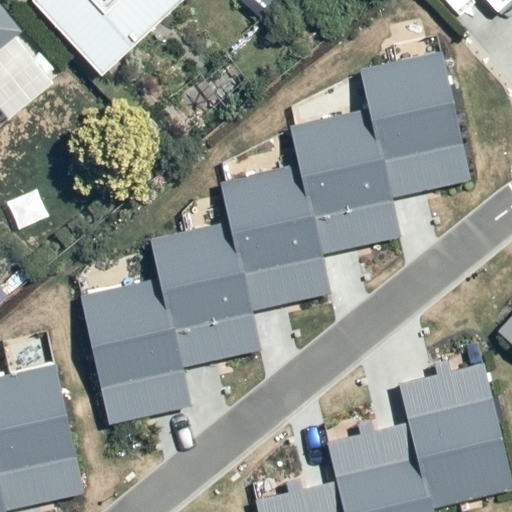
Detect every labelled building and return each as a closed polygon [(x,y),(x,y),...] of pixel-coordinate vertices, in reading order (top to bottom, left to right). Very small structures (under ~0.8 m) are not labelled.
[(45,0),(40,5),(104,80),(199,0),(198,0),(45,0)] [(0,61),(30,40),(0,1),(0,61)] [(163,281),(82,299),(110,425),(197,410),(191,374),(268,355),(261,318),(335,299),(330,261),(410,242),(402,206),(476,190),(447,55),(365,75),(372,109),(295,126),(303,168),(226,183),(233,224),(153,242),(163,281)] [(511,322),(501,334),(511,343),(511,322)] [(340,483),(260,503),(261,511),(437,511),(438,511),(511,493),(511,467),(489,367),(405,388),(411,424),(330,447),(340,483)] [(0,511),(39,511),(88,499),(57,369),(0,381),(0,511)]
